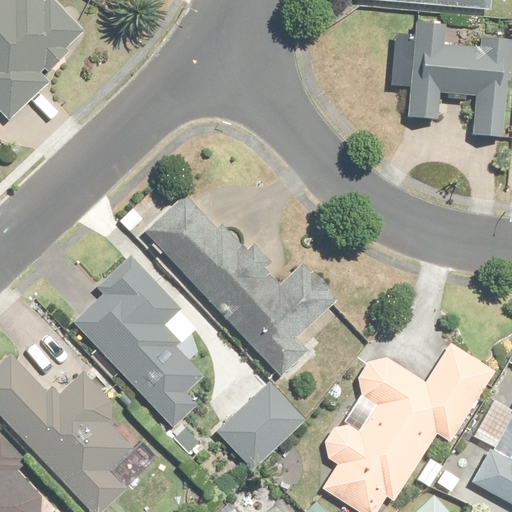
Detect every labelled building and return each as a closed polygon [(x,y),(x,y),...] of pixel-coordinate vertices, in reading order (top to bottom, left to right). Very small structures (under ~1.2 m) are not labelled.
[(0,0),(0,103),(12,116),(86,45),(47,5),(39,13),(26,0),(7,0),(6,0),(0,0)] [(359,0),(359,5),(489,14),(489,0),(359,0)] [(434,91),(475,94),(471,141),(493,143),(498,96),(500,70),(502,45),(480,43),(479,55),(437,52),(439,25),(408,23),(406,49),(388,48),(385,87),(403,89),(401,124),(432,126),(434,91)] [(315,343),(303,330),(335,301),(297,259),(264,288),(185,201),(143,238),(273,382),(315,343)] [(68,321),(107,362),(106,363),(165,426),(208,385),(159,333),(179,315),(130,263),(68,321)] [(311,456),(331,466),(316,492),(351,511),(379,511),(386,501),(393,506),(431,438),(447,446),(462,421),(492,366),(444,339),(420,382),(372,356),(351,394),(366,403),(350,432),(331,421),(311,456)] [(121,422),(77,375),(43,406),(0,358),(0,422),(81,511),(91,511),(119,487),(102,470),(125,449),(110,432),(121,422)] [(306,429),(269,385),(207,437),(244,481),(306,429)] [(511,406),(469,488),(511,510),(511,406)] [(0,456),(0,511),(47,511),(50,510),(0,456)] [(444,469),(428,458),(412,483),(429,493),(444,469)] [(162,511),(172,503),(158,489),(136,511),(137,511),(162,511)] [(443,511),(432,500),(418,511),(443,511)]
